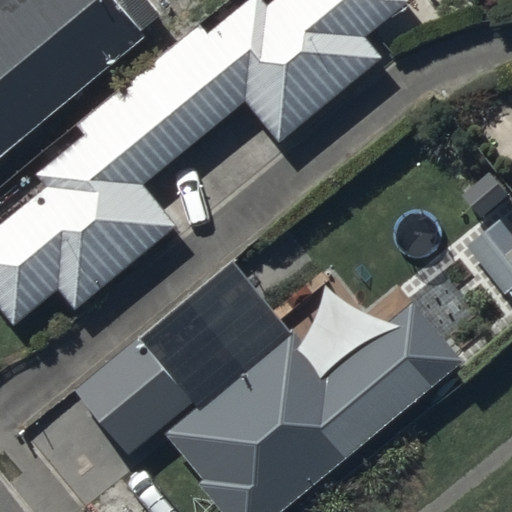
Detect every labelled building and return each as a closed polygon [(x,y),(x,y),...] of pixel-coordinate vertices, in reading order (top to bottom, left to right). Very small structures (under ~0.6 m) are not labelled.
[(0,0),(0,156),(149,36),(143,29),(159,16),(146,0),(0,0)] [(143,183),(244,100),(280,144),(386,57),(366,34),(408,0),(272,0),(267,4),(263,0),(246,0),(208,31),(199,21),(77,121),(86,132),(36,173),(47,187),(0,225),(0,308),(14,325),(59,289),(74,308),(177,224),(143,183)] [(511,231),(503,221),(469,248),(504,293),(507,291),(511,296),(511,231)] [(242,266),(84,391),(131,449),(289,324),(242,266)] [(199,481),(224,511),(279,511),(463,360),(413,300),(331,368),(294,325),(166,431),(204,477),(199,481)]
